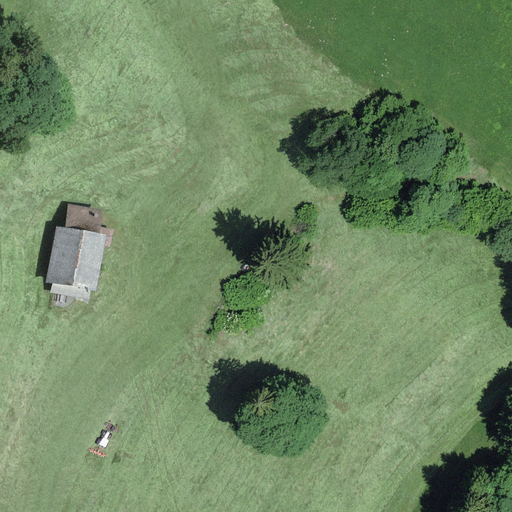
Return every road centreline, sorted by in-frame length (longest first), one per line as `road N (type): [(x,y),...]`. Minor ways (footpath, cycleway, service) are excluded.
road 1 (track): [(155,511),(139,475),(144,364),(134,237)]
road 2 (track): [(511,386),(482,402),(398,511)]
